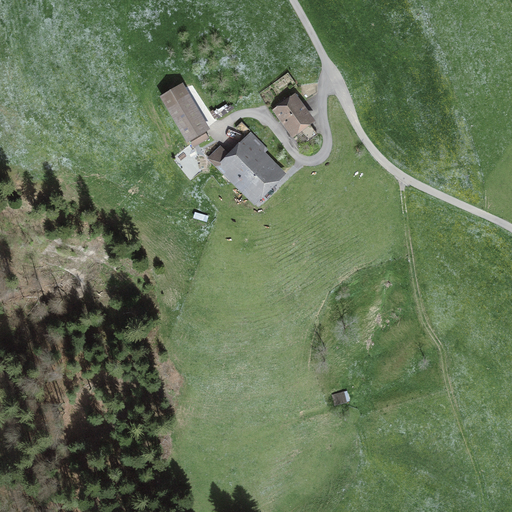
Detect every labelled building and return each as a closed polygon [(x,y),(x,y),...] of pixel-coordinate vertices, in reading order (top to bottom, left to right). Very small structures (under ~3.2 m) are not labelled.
[(194,86),(190,88),(211,121),(216,119),(194,86)] [(203,131),(204,130),(180,89),(164,98),(188,140),(189,139),(194,146),(208,138),(203,131)] [(305,122),(301,116),(304,114),(291,95),(274,106),(301,145),(315,134),(306,121),(305,122)] [(240,180),(254,195),(279,170),(268,158),(264,161),(259,155),(266,149),(250,133),(229,153),(221,145),(208,157),(235,185),(240,180)] [(346,393),(334,396),(337,405),(348,402),(346,393)]
